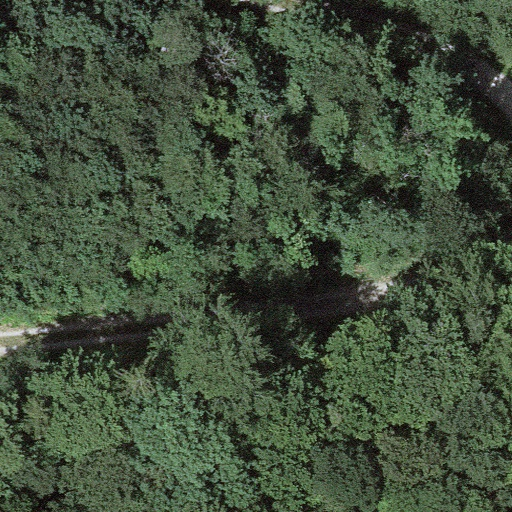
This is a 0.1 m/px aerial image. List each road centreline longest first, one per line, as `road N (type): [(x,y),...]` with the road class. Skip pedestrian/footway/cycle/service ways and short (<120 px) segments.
road 1 (track): [(511,262),(448,285),(315,310),(0,343)]
road 2 (track): [(281,0),(427,30),(511,83)]
